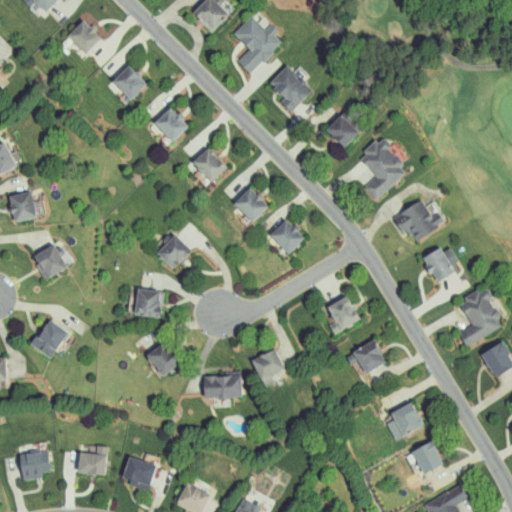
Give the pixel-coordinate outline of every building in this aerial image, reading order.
[(20,0),(28,8),(33,3),(43,13),(56,0),(20,0)] [(220,0),(217,3),(214,0),(200,0),(190,10),(209,30),(234,6),(227,0),(220,0)] [(261,16),(257,20),(250,13),(232,31),(248,48),(236,60),(249,73),(283,38),(261,16)] [(65,34),(84,52),(99,36),(80,17),(65,34)] [(110,78),(128,97),(144,82),(126,63),(110,78)] [(268,82),(283,96),(279,100),(289,111),(312,86),(294,69),(293,71),(285,64),(268,82)] [(186,123),(167,105),(152,121),(171,139),(186,123)] [(342,145),(357,130),(338,112),(323,128),(342,145)] [(375,199),(404,172),(398,165),(402,162),(387,148),(390,145),(381,134),(357,157),(375,176),(363,187),(375,199)] [(0,145),(8,142),(19,166),(0,174),(0,145)] [(225,167),(207,145),(190,159),(208,181),(225,167)] [(251,220),(266,203),(247,186),(232,203),(251,220)] [(33,193),(39,218),(15,223),(10,198),(33,193)] [(402,237),(411,233),(413,237),(443,223),(433,201),(424,206),(421,200),(391,213),(402,237)] [(268,233),(286,252),(302,236),(284,218),(268,233)] [(154,251),(172,268),(190,249),(172,232),(154,251)] [(56,245),(70,270),(48,281),(35,257),(56,245)] [(432,280),(453,272),(451,264),(457,262),(451,246),(441,250),(439,247),(422,253),(432,280)] [(500,326),(495,317),(498,316),(488,297),(491,296),(485,286),(458,300),(470,324),(457,331),(464,345),(500,326)] [(131,313),(159,317),(163,291),(135,287),(131,313)] [(359,318),(344,294),(324,305),(333,320),(327,324),(333,334),(359,318)] [(70,332),(53,356),(34,343),(51,319),(70,332)] [(384,361),(372,338),(351,349),(363,372),(384,361)] [(178,360),(161,340),(144,355),(161,375),(178,360)] [(274,382),(270,374),(283,369),(273,347),(250,358),(263,387),(274,382)] [(0,356),(8,356),(8,379),(0,379),(0,356)] [(202,397),(240,396),(239,373),(201,375),(202,397)] [(393,438),(422,424),(410,400),(388,411),(392,419),(385,422),(393,438)] [(410,447),(419,472),(440,464),(431,440),(410,447)] [(106,445),(84,444),(84,452),(77,452),(76,473),(105,474),(106,445)] [(46,450),(23,452),(24,463),(19,463),(21,479),(40,477),(40,472),(48,471),(46,450)] [(128,479),(127,484),(147,490),(155,464),(126,455),(119,476),(128,479)] [(190,511),(200,511),(210,495),(185,480),(173,502),(190,511)] [(422,503),(427,511),(459,511),(455,504),(466,497),(459,484),(422,503)] [(234,511),(261,511),(265,501),(241,492),(234,511)]
